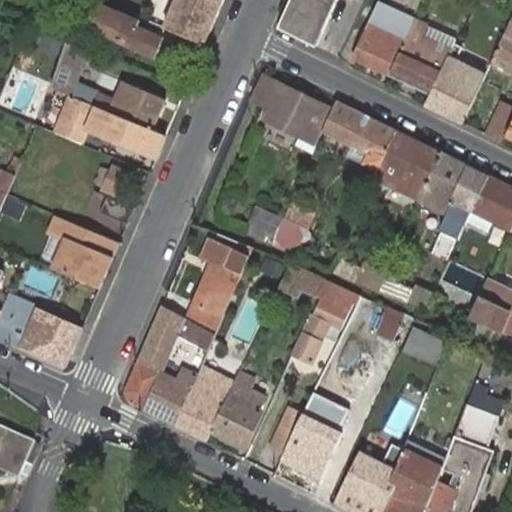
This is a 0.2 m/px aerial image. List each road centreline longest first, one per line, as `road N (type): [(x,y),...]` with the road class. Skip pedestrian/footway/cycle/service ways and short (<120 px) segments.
road 1 (residential): [(249,37),(85,401)]
road 2 (residential): [(249,37),(511,167)]
road 3 (residential): [(85,401),(318,511)]
